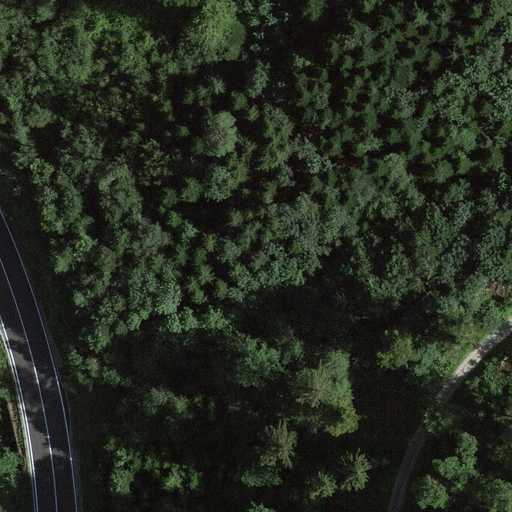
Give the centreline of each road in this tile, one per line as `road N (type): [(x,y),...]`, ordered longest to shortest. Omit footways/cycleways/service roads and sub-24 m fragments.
road 1 (primary): [(57,511),(43,404),(0,259)]
road 2 (track): [(390,511),(421,421),(450,378),(511,320)]
